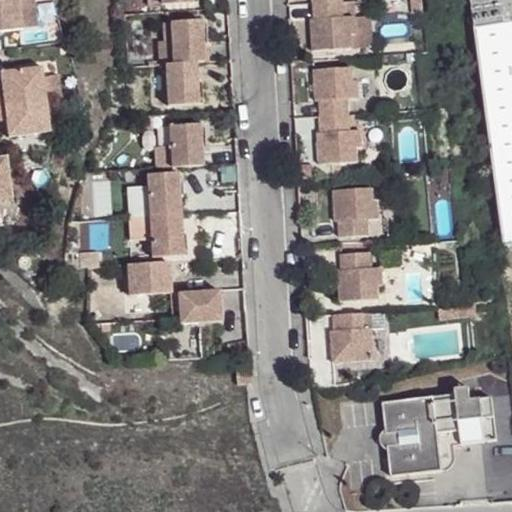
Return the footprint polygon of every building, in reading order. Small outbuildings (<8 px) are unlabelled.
[(0,0),(0,30),(17,28),(13,0),(0,0)] [(13,0),(17,28),(32,26),(29,0),(13,0)] [(416,0),(403,0),(405,14),(417,13),(416,0)] [(511,0),(469,0),(503,250),(511,249),(511,0)] [(328,2),(301,3),(302,20),(299,20),(300,50),(335,49),(334,35),(341,35),(340,18),(328,19),(328,2)] [(188,9),(165,10),(166,22),(189,20),(188,9)] [(191,62),(199,62),(198,42),(197,20),(189,20),(166,22),(167,44),(167,63),(191,62)] [(158,44),(159,64),(161,64),(167,63),(167,44),(158,44)] [(167,63),(161,64),(162,85),(164,106),(193,105),(192,83),(191,62),(167,63)] [(161,64),(159,64),(150,64),(151,85),(162,85),(161,64)] [(0,72),(0,84),(1,90),(0,89),(0,105),(45,99),(42,84),(40,67),(0,72)] [(308,100),(309,117),(335,115),(334,99),(345,98),(344,81),(338,81),(337,68),(303,69),(304,100),(308,100)] [(42,84),(45,99),(58,97),(56,82),(42,84)] [(7,136),(49,131),(45,99),(0,105),(0,120),(5,120),(7,136)] [(335,115),(309,117),(309,133),(306,134),(307,164),(341,162),(341,149),(348,148),(348,132),(336,132),(335,115)] [(194,122),(196,144),(202,143),(200,121),(194,122)] [(175,167),(198,165),(196,144),(194,122),(164,124),(166,145),(167,167),(175,167)] [(167,167),(166,145),(151,146),(153,168),(167,167)] [(2,159),(0,158),(0,200),(8,200),(2,159)] [(293,177),(309,177),(309,164),(293,165),(293,177)] [(169,172),(140,174),(141,197),(142,215),(171,213),(170,194),(169,172)] [(169,172),(170,194),(177,194),(176,172),(169,172)] [(360,187),(323,190),(325,220),(329,220),(330,236),(358,235),(357,218),(369,218),(369,201),(361,201),(360,187)] [(132,197),(133,215),(142,215),(141,197),(132,197)] [(171,213),(142,215),(143,236),(145,258),(167,256),(174,256),(172,233),(171,213)] [(142,215),(133,215),(134,236),(143,236),(142,215)] [(172,233),(174,256),(181,255),(179,233),(172,233)] [(364,252),(332,254),(333,268),(328,268),(329,299),(360,297),(359,285),(375,284),(374,265),(365,266),(364,252)] [(145,263),(122,264),(124,297),(169,294),(168,280),(162,280),(161,262),(145,263)] [(214,290),(173,293),(175,326),(212,323),(211,307),(215,307),(214,290)] [(435,308),(433,308),(433,320),(471,318),(471,306),(451,308),(435,308)] [(327,328),(323,328),(324,359),(364,357),(362,326),(355,327),(354,312),(326,314),(327,328)] [(372,326),(362,326),(364,357),(373,357),(372,326)] [(248,388),(246,368),(232,370),(234,389),(248,388)] [(389,451),(391,477),(442,472),(439,447),(438,435),(459,432),(460,445),(497,440),(491,397),(470,400),(468,388),(453,389),(454,395),(381,404),(386,429),(393,428),(396,450),(389,451)] [(386,429),(389,451),(396,450),(393,428),(386,429)] [(439,447),(460,445),(459,432),(438,435),(439,447)]
